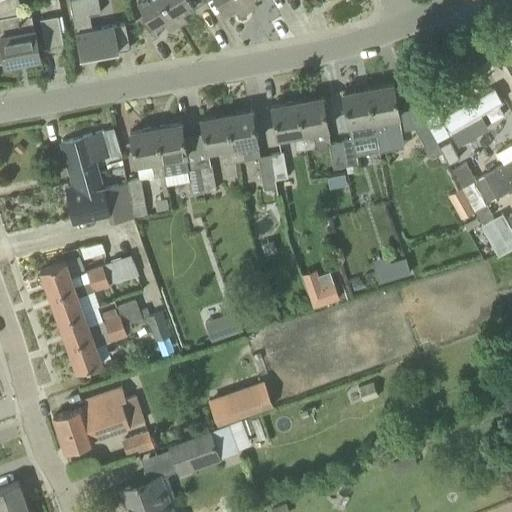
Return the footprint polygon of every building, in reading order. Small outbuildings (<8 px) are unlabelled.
[(0,0),(0,13),(21,6),(18,0),(0,0)] [(93,29),(90,15),(101,12),(98,0),(70,0),(81,56),(96,53),(131,48),(131,46),(130,46),(125,23),(115,25),(93,29)] [(170,30),(180,24),(165,0),(140,0),(138,1),(145,14),(136,19),(149,42),(159,36),(155,29),(166,22),(170,30)] [(196,8),(207,2),(205,0),(165,0),(180,24),(188,19),(183,12),(194,5),(196,8)] [(250,10),(244,0),(205,0),(207,2),(209,0),(216,0),(225,14),(237,7),(241,15),(250,10)] [(244,0),(250,10),(258,4),(255,0),(244,0)] [(24,30),(21,14),(22,13),(21,6),(0,13),(0,62),(5,61),(5,64),(40,57),(35,28),(34,28),(24,30)] [(46,47),(64,43),(58,15),(40,19),(46,47)] [(404,145),(399,115),(399,114),(398,105),(394,83),(368,88),(377,135),(379,149),(404,145)] [(351,139),(341,141),(346,166),(358,163),(354,139),(377,135),(368,88),(342,92),(351,139)] [(457,145),(488,127),(479,113),(500,101),(492,88),(441,116),(457,145)] [(331,142),(328,128),(329,127),(323,96),(297,101),(306,148),(316,146),(329,145),(333,168),(346,166),(341,141),(331,142)] [(306,148),(297,101),(272,105),(278,137),(293,134),(296,150),(306,148)] [(415,102),(398,105),(399,114),(407,113),(427,149),(438,143),(432,131),(426,121),(416,102),(415,102)] [(261,155),(258,140),(252,109),(227,114),(235,161),(246,159),(245,158),(258,156),(264,189),(277,186),(275,178),(270,154),(261,155)] [(235,161),(227,114),(201,119),(207,150),(222,147),(225,163),(235,161)] [(181,122),(156,127),(164,174),(187,170),(192,194),(204,191),(200,167),(190,168),(181,122)] [(121,151),(114,127),(62,142),(73,181),(98,173),(99,173),(93,153),(107,149),(109,155),(121,151)] [(141,178),(164,174),(156,127),(130,131),(136,163),(139,178),(128,180),(129,182),(127,183),(133,217),(135,216),(135,217),(148,214),(141,178)] [(450,140),(440,146),(443,152),(449,163),(460,157),(450,140)] [(438,143),(427,149),(432,158),(443,152),(440,146),(438,143)] [(503,164),(485,174),(486,175),(475,181),(487,202),(498,196),(499,198),(511,190),(511,143),(496,152),(503,164)] [(275,178),(287,176),(283,151),(270,154),(275,178)] [(459,185),(473,178),(465,162),(451,169),(459,185)] [(204,191),(217,189),(212,164),(200,167),(204,191)] [(102,188),(98,173),(73,181),(74,185),(67,188),(76,219),(108,211),(110,222),(133,217),(127,183),(104,188),(104,187),(102,188)] [(449,194),(462,217),(474,210),(462,187),(449,194)] [(476,212),(482,222),(494,215),(488,205),(476,212)] [(511,248),(494,218),(481,225),(498,255),(511,248)] [(464,231),(411,245),(420,271),(471,257),(464,231)] [(79,247),(81,256),(101,251),(98,242),(79,247)] [(49,295),(135,264),(131,253),(87,270),(87,271),(72,276),(66,260),(40,269),(49,295)] [(384,253),(369,259),(378,283),(393,277),(384,253)] [(95,290),(139,274),(135,264),(49,295),(58,320),(84,310),(79,295),(94,290),(95,290)] [(387,291),(388,302),(358,307),(362,334),(403,328),(398,290),(387,291)] [(67,344),(93,335),(89,325),(84,310),(58,320),(67,344)] [(228,313),(234,332),(244,329),(237,310),(228,313)] [(169,335),(161,311),(154,313),(146,316),(155,340),(169,335)] [(108,330),(124,324),(121,314),(105,319),(108,330)] [(127,333),(124,324),(108,330),(112,340),(128,335),(127,333)] [(102,361),(97,346),(93,335),(67,344),(77,370),(102,361)] [(218,425),(274,405),(264,378),(209,398),(218,425)] [(53,416),(65,450),(128,429),(127,426),(146,419),(138,396),(126,400),(122,387),(82,400),(84,405),(53,416)] [(211,429),(169,444),(180,474),(221,459),(211,429)] [(129,455),(155,446),(149,430),(123,439),(129,455)] [(130,511),(175,511),(162,473),(122,488),(130,511)] [(0,487),(0,511),(5,511),(27,505),(18,480),(0,487)]
